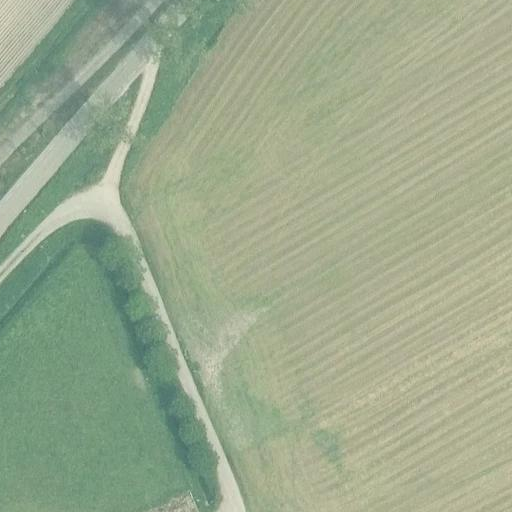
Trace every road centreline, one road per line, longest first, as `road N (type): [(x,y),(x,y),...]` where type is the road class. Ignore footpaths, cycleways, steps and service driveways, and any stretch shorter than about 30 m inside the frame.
road 1 (unclassified): [(238,511),(116,215),(95,195)]
road 2 (tertiary): [(0,221),(149,47)]
road 3 (unclassified): [(95,195),(150,67),(149,47)]
road 4 (unclassified): [(0,276),(55,219),(95,195)]
